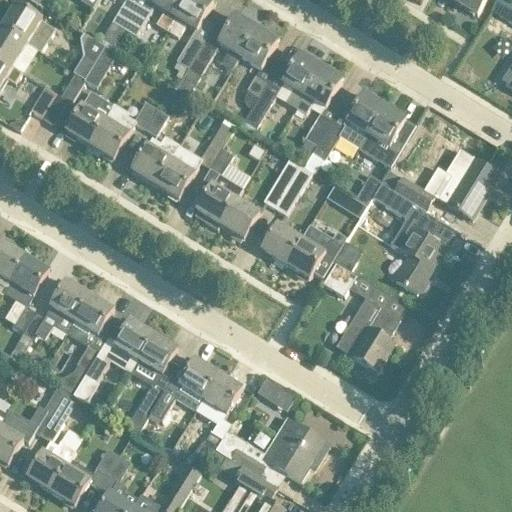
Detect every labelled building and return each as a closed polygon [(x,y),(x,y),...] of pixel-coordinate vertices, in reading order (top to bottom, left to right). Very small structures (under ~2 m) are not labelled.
[(166,35),(187,0),(160,0),(155,9),(165,15),(156,29),(166,35)] [(214,8),(201,0),(187,0),(166,35),(178,43),(187,29),(197,35),(214,8)] [(452,0),(451,3),(478,19),(489,0),(452,0)] [(124,33),(138,9),(127,2),(113,26),(124,33)] [(511,5),(509,3),(499,19),(511,26),(511,5)] [(65,15),(53,8),(48,16),(60,23),(65,15)] [(42,56),(56,34),(43,26),(43,25),(16,9),(2,31),(29,48),(42,56)] [(152,17),(138,9),(124,33),(137,41),(152,17)] [(240,60),(256,33),(236,21),(219,48),(229,54),(221,68),(231,74),(240,60)] [(2,31),(0,34),(0,62),(14,71),(29,48),(2,31)] [(265,38),(256,33),(240,60),(262,74),(278,47),(277,46),(280,42),(267,34),(265,38)] [(177,65),(188,72),(206,43),(195,36),(177,65)] [(75,77),(86,84),(106,51),(83,37),(80,42),(83,61),(74,76),(75,77)] [(206,43),(188,72),(175,93),(203,110),(207,104),(192,95),(219,51),(206,43)] [(118,58),(106,51),(86,84),(87,84),(86,86),(97,93),(118,58)] [(304,56),(301,60),(300,60),(283,87),(294,94),(286,106),(295,112),(320,72),(314,68),(317,64),(304,56)] [(0,94),(7,83),(16,89),(24,77),(14,71),(0,62),(0,94)] [(329,77),(320,72),(295,112),(307,119),(314,106),(326,113),(343,86),(342,85),(344,81),(331,73),(329,77)] [(87,84),(86,84),(75,77),(61,101),(69,106),(72,108),(86,86),(87,84)] [(256,80),(248,93),(259,100),(267,87),(256,80)] [(259,100),(239,131),(252,139),(279,94),(267,87),(259,100)] [(44,123),(58,99),(46,92),(31,115),(44,123)] [(44,123),(54,129),(69,106),(61,101),(58,99),(44,123)] [(358,154),(385,111),(364,99),(348,126),(337,119),(333,126),(331,125),(312,156),(313,157),(318,150),(330,157),(339,142),(358,154)] [(114,110),(106,124),(90,151),(114,165),(136,128),(144,133),(157,112),(146,106),(134,125),(128,121),(130,119),(114,110)] [(83,110),(67,137),(90,151),(106,124),(83,110)] [(405,128),(407,125),(385,111),(358,154),(391,173),(415,135),(405,128)] [(170,120),(157,112),(144,133),(157,141),(170,120)] [(415,170),(434,139),(445,146),(454,131),(431,117),(403,163),(415,170)] [(302,150),(312,156),(331,125),(323,119),(307,145),(306,144),(302,150)] [(214,170),(224,155),(235,136),(222,129),(201,163),(179,150),(155,190),(179,205),(201,168),(211,174),(214,170)] [(463,137),(457,146),(471,156),(478,146),(463,137)] [(148,149),(132,176),(155,190),(179,150),(165,142),(161,148),(153,143),(149,150),(148,149)] [(214,170),(222,175),(232,160),(224,155),(214,170)] [(275,213),(302,169),(291,162),(264,206),(275,213)] [(500,180),(474,164),(447,208),(472,224),(500,180)] [(314,177),(302,169),(275,213),(287,220),(314,177)] [(369,210),(373,202),(382,189),(383,187),(371,179),(357,202),(369,210)] [(403,182),(394,196),(416,210),(426,216),(435,202),(403,182)] [(205,226),(217,234),(236,203),(214,189),(197,216),(207,222),(205,226)] [(441,230),(414,213),(416,210),(394,196),(382,189),(373,202),(408,223),(391,249),(411,262),(396,285),(417,298),(445,253),(432,245),(441,230)] [(342,211),(349,200),(335,191),(328,202),(342,211)] [(221,231),(245,245),(261,218),(236,203),(217,234),(218,234),(218,235),(219,235),(221,231)] [(133,213),(127,230),(157,241),(163,224),(133,213)] [(279,228),(263,256),(285,270),(302,242),(279,228)] [(309,230),(302,242),(285,270),(310,285),(321,266),(330,272),(333,267),(335,265),(346,247),(345,247),(347,244),(336,237),(332,244),(309,230)] [(0,294),(4,297),(26,260),(3,246),(0,251),(0,294)] [(346,247),(335,265),(351,275),(356,267),(362,257),(346,247)] [(50,275),(26,260),(4,297),(24,309),(12,330),(23,337),(35,317),(28,312),(34,302),(50,275)] [(349,277),(337,269),(324,289),(345,302),(357,282),(349,277)] [(66,340),(90,299),(68,286),(51,313),(47,319),(57,325),(53,332),(66,340)] [(101,337),(115,314),(90,299),(66,340),(87,353),(76,370),(87,377),(101,356),(109,343),(101,337)] [(389,344),(401,325),(366,304),(337,352),(352,362),(379,378),(397,348),(389,344)] [(48,324),(35,317),(23,337),(24,337),(9,361),(18,367),(33,343),(36,344),(48,324)] [(139,366),(155,339),(132,325),(116,352),(139,366)] [(179,353),(155,339),(139,366),(163,381),(179,353)] [(196,415),(202,405),(219,378),(196,364),(190,374),(181,368),(165,395),(151,419),(162,426),(177,403),(196,415)] [(243,393),(219,378),(202,405),(227,420),(243,393)] [(268,385),(260,398),(274,407),(282,394),(268,385)] [(151,419),(165,395),(154,389),(130,427),(142,434),(151,419)] [(58,391),(44,415),(52,420),(53,421),(68,397),(58,391)] [(52,420),(40,440),(41,441),(50,446),(77,403),(68,397),(53,421),(52,420)] [(1,430),(0,432),(0,466),(8,471),(16,458),(16,459),(25,445),(29,448),(36,437),(38,434),(31,430),(9,417),(8,419),(8,420),(1,430)] [(265,464),(301,487),(325,448),(289,425),(265,464)] [(204,447),(191,468),(205,476),(212,463),(218,455),(224,444),(230,435),(218,427),(205,447),(204,447)] [(238,453),(224,444),(218,455),(228,461),(245,472),(261,482),(269,470),(239,451),(238,453)] [(44,456),(28,483),(52,498),(68,471),(77,457),(61,447),(58,451),(51,447),(45,457),(44,456)] [(90,485),(68,471),(52,498),(75,511),(90,488),(100,494),(120,461),(109,454),(90,485)] [(212,463),(223,470),(228,461),(218,455),(212,463)] [(132,469),(120,461),(100,494),(109,500),(102,511),(135,511),(139,505),(127,498),(126,492),(120,489),(132,469)] [(239,482),(245,472),(228,461),(223,470),(222,471),(239,482)] [(182,511),(205,476),(191,468),(190,470),(192,471),(167,511),(182,511)] [(278,511),(272,508),(281,494),(261,482),(245,472),(239,482),(236,488),(256,500),(249,511),(245,508),(242,511),(278,511)] [(139,505),(135,511),(159,511),(142,501),(139,505)]
